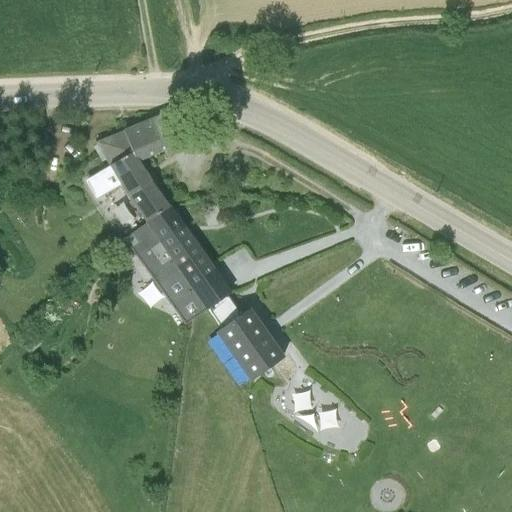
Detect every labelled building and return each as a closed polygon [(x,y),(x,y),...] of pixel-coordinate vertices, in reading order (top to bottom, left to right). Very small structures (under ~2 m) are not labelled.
[(143,149),(150,158),(194,141),(180,107),(130,126),(143,149)] [(117,164),(143,149),(130,126),(104,141),(117,164)] [(143,149),(117,164),(130,183),(155,221),(180,204),(143,149)] [(130,183),(117,164),(96,178),(108,197),(130,183)] [(136,235),(197,324),(213,314),(225,330),(253,312),(180,204),(155,221),(136,235)] [(225,330),(259,381),(295,357),(261,306),(253,312),(225,330)]
